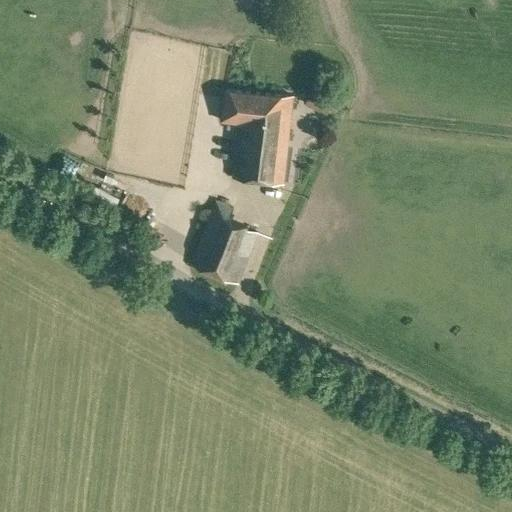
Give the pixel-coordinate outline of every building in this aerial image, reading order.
[(139,1),(138,19),(156,20),(157,1),(139,1)] [(136,70),(124,178),(190,185),(202,77),(136,70)] [(283,182),(293,97),(293,95),(226,89),(223,120),(239,122),(232,177),(283,182)] [(336,113),(340,106),(333,103),(334,100),(312,89),(305,103),(328,114),(330,110),(336,113)] [(237,283),(257,232),(228,221),(233,206),(217,200),(191,265),(237,283)]
